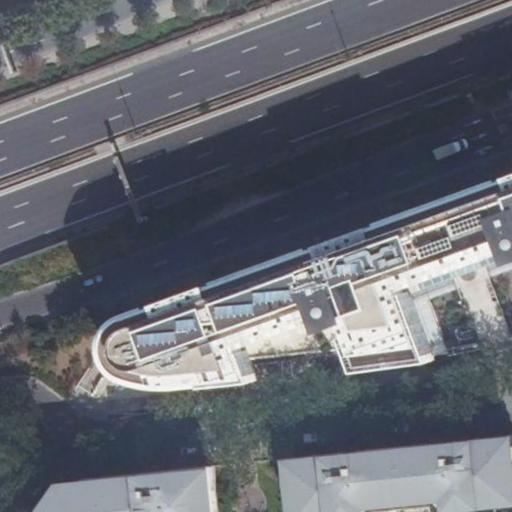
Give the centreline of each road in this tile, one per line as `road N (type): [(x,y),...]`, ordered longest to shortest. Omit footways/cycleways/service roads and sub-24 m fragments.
road 1 (motorway): [(0,233),(511,47)]
road 2 (motorway): [(0,312),(233,237),(511,129)]
road 3 (residential): [(511,401),(72,438)]
road 4 (motorway): [(386,0),(0,134)]
road 5 (tertiary): [(134,0),(0,51)]
